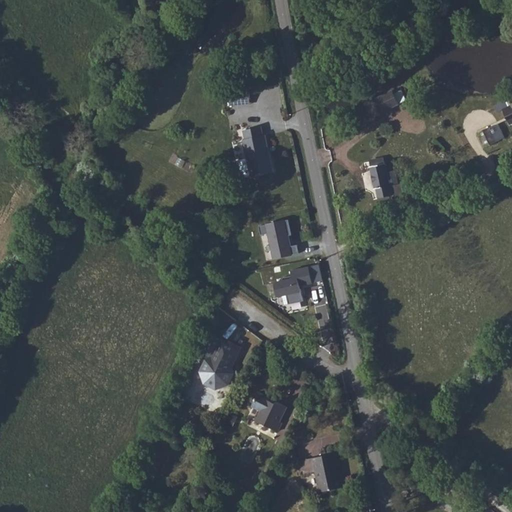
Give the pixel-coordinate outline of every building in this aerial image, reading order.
[(240,100),(251,99),(250,90),(229,91),(230,105),(241,105),(240,100)] [(394,93),(393,91),(377,98),(384,112),(399,104),(394,93)] [(499,124),(478,134),(484,147),(506,137),(499,124)] [(251,177),(274,172),(266,135),(264,135),(262,127),(243,131),(245,139),(243,140),(247,158),(242,160),(240,163),(242,174),(245,176),(251,175),(251,177)] [(387,173),(383,157),(377,159),(377,160),(371,161),(372,166),(371,167),(376,189),(377,188),(379,198),(393,195),(394,202),(408,198),(405,183),(392,186),(392,185),(389,185),(389,184),(387,173)] [(387,173),(389,184),(398,182),(396,171),(387,173)] [(292,235),(289,220),(259,226),(261,235),(269,233),(275,259),(300,253),(298,245),(290,247),(288,236),(292,235)] [(284,281),(275,283),(278,297),(287,295),(290,304),(304,301),(301,286),(314,283),(310,267),(292,271),(293,276),(284,278),(284,281)] [(217,389),(228,385),(230,382),(228,377),(233,376),(234,373),(232,367),(241,348),(222,339),(213,358),(206,360),(209,368),(201,371),(205,383),(217,389)] [(287,407),(278,402),(277,405),(267,400),(269,398),(259,393),(252,407),(262,411),(257,421),(277,431),(282,423),(280,421),(287,407)] [(342,488),(340,475),(335,455),(313,458),(316,471),(320,492),(342,488)] [(316,471),(313,458),(300,461),(303,474),(316,471)]
